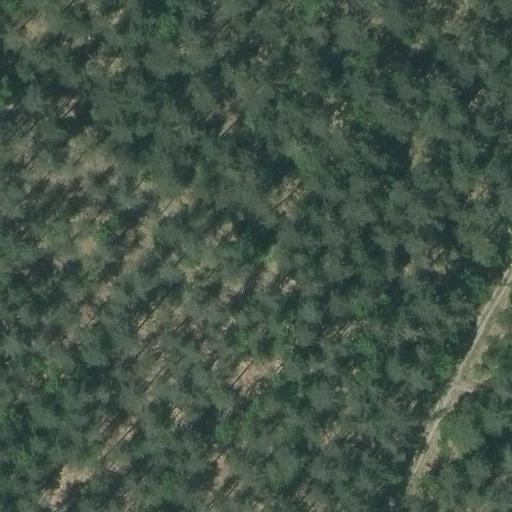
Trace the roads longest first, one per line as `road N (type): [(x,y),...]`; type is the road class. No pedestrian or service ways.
road 1 (track): [(0,101),(448,390),(511,400)]
road 2 (track): [(511,278),(448,390),(395,511)]
